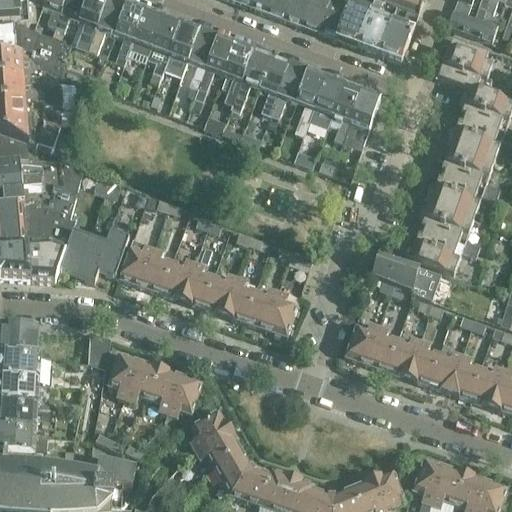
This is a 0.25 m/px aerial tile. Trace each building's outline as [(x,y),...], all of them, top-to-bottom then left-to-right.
[(0,0),(0,28),(14,28),(36,26),(33,0),(0,0)] [(46,3),(43,13),(52,17),(48,27),(49,28),(45,40),(48,41),(53,43),(57,31),(61,20),(68,0),(47,0),(46,3)] [(68,0),(61,20),(57,31),(65,34),(69,23),(80,27),(86,11),(89,0),(68,0)] [(73,43),(71,50),(74,51),(77,52),(80,53),(85,55),(89,56),(93,45),(95,40),(98,34),(101,26),(105,15),(110,1),(105,0),(89,0),(86,11),(80,27),(73,43)] [(234,0),(233,5),(250,12),(254,0),(234,0)] [(254,0),(250,12),(266,18),(273,0),(254,0)] [(273,0),(266,18),(284,25),(293,0),(273,0)] [(293,0),(284,25),(301,31),(312,0),(293,0)] [(322,0),(312,0),(301,31),(317,37),(331,0),(322,0),(323,0),(322,0)] [(331,0),(317,37),(336,44),(348,10),(340,6),(341,0),(331,0)] [(351,0),(348,10),(336,44),(357,52),(376,2),(369,0),(351,0)] [(384,0),(382,5),(383,5),(396,10),(407,14),(418,18),(425,0),(423,0),(384,0)] [(459,0),(457,5),(453,17),(467,22),(471,10),(474,0),(459,0)] [(479,0),(483,1),(479,13),(474,24),(482,27),(487,15),(492,0),(479,0)] [(492,0),(487,15),(482,27),(497,32),(501,21),(504,10),(505,9),(508,0),(492,0)] [(511,0),(508,0),(505,9),(504,10),(511,12),(511,14),(503,42),(511,45),(511,0)] [(95,40),(89,56),(97,59),(105,36),(116,40),(128,8),(110,1),(105,15),(101,26),(98,34),(95,40)] [(376,2),(357,52),(379,60),(391,26),(390,26),(392,20),(379,15),(383,5),(376,2)] [(128,8),(116,40),(125,44),(117,65),(116,68),(125,72),(126,68),(127,66),(129,61),(134,47),(146,15),(128,8)] [(415,28),(418,18),(407,14),(404,24),(415,28)] [(134,47),(129,61),(146,68),(148,65),(152,54),(164,22),(146,15),(134,47)] [(453,17),(448,32),(493,48),(498,32),(497,32),(482,27),(474,24),(467,22),(453,17)] [(391,26),(379,60),(400,68),(413,34),(415,28),(404,24),(393,20),(392,20),(390,26),(391,26)] [(152,54),(148,65),(156,68),(153,78),(150,86),(159,89),(162,81),(170,61),(182,29),(164,22),(152,54)] [(14,28),(0,28),(0,66),(16,65),(17,65),(22,67),(25,67),(38,71),(41,72),(51,77),(61,81),(72,50),(61,46),(53,43),(48,41),(45,40),(43,39),(35,36),(20,31),(14,28)] [(162,81),(159,89),(166,92),(169,90),(171,84),(177,67),(178,64),(186,67),(188,67),(201,36),(182,29),(170,61),(162,81)] [(201,36),(188,67),(197,71),(190,91),(197,94),(198,95),(206,74),(219,42),(201,36)] [(197,94),(193,105),(203,108),(214,77),(220,79),(224,81),(236,49),(219,42),(206,74),(198,95),(197,94)] [(488,55),(451,43),(438,83),(469,95),(470,93),(487,100),(492,85),(488,84),(492,70),(484,67),(488,55)] [(233,84),(224,110),(232,113),(232,115),(243,88),(255,56),(236,49),(224,81),(227,82),(233,84)] [(243,88),(232,115),(240,118),(250,91),(260,94),(272,63),(255,56),(243,88)] [(272,63),(260,94),(269,98),(262,116),(262,119),(270,122),(271,119),(278,101),(290,70),(272,63)] [(16,65),(0,66),(0,89),(42,85),(42,88),(58,90),(61,81),(51,77),(41,72),(38,71),(25,67),(22,67),(17,65),(16,65)] [(271,119),(270,122),(278,125),(279,122),(286,104),(296,108),(307,76),(290,70),(278,101),(271,119)] [(305,111),(293,142),(304,146),(305,142),(315,115),(326,83),(307,76),(296,108),(305,111)] [(315,115),(305,142),(313,145),(323,118),(332,121),(343,90),(326,83),(315,115)] [(42,85),(0,89),(0,143),(11,147),(28,153),(36,156),(49,160),(53,162),(59,165),(70,134),(75,122),(88,96),(89,94),(76,89),(60,89),(58,90),(42,88),(42,85)] [(104,94),(115,98),(118,90),(107,86),(104,94)] [(118,90),(115,98),(124,101),(127,94),(118,90)] [(332,121),(328,131),(338,134),(334,145),(340,148),(343,149),(351,128),(363,97),(343,90),(332,121)] [(194,103),(197,95),(190,92),(186,100),(194,103)] [(469,95),(449,151),(494,167),(502,145),(511,148),(511,134),(506,133),(511,115),(511,108),(487,100),(470,93),(469,95)] [(351,128),(343,149),(352,152),(357,139),(366,143),(369,135),(380,103),(363,97),(351,128)] [(151,107),(150,109),(156,112),(159,103),(153,101),(151,107)] [(138,109),(149,112),(150,109),(151,107),(140,103),(138,109)] [(193,105),(189,116),(199,119),(203,108),(193,105)] [(270,122),(266,131),(275,134),(278,125),(270,122)] [(207,123),(203,132),(214,137),(218,127),(207,123)] [(0,168),(20,167),(20,168),(29,169),(29,168),(34,168),(65,169),(59,165),(53,162),(49,160),(36,156),(28,153),(11,147),(0,143),(0,168)] [(449,151),(429,207),(474,223),(481,201),(495,206),(500,194),(486,189),(494,167),(449,151)] [(20,167),(0,168),(0,190),(22,188),(42,186),(42,188),(77,198),(81,183),(83,177),(65,169),(34,168),(29,168),(29,169),(20,168),(20,167)] [(319,176),(331,182),(335,172),(322,168),(319,176)] [(331,182),(350,188),(352,180),(339,175),(340,174),(335,172),(331,182)] [(22,188),(0,190),(0,212),(23,211),(24,211),(35,210),(71,220),(77,198),(42,188),(42,186),(22,188)] [(118,195),(96,188),(94,195),(115,203),(118,195)] [(129,194),(120,191),(117,200),(126,203),(129,194)] [(142,204),(130,199),(127,207),(139,211),(142,204)] [(148,200),(142,221),(153,225),(156,214),(159,206),(160,204),(148,200)] [(157,213),(167,217),(170,210),(159,206),(157,213)] [(429,207),(409,265),(453,281),(461,258),(475,263),(480,251),(466,246),(474,223),(429,207)] [(23,211),(0,212),(0,255),(26,253),(47,250),(52,250),(57,249),(59,241),(69,244),(71,239),(72,236),(75,227),(70,224),(71,220),(35,210),(24,211),(23,211)] [(170,210),(167,217),(178,221),(181,213),(170,210)] [(214,229),(199,224),(196,232),(212,238),(214,229)] [(215,230),(212,238),(227,243),(230,235),(215,230)] [(59,273),(58,275),(76,282),(90,242),(72,236),(71,239),(69,244),(67,249),(65,257),(59,273)] [(108,248),(99,277),(115,282),(129,243),(112,237),(110,236),(106,248),(107,248),(108,248)] [(251,243),(240,238),(237,246),(248,250),(251,243)] [(90,242),(76,282),(95,288),(99,277),(108,248),(107,248),(106,248),(99,245),(90,242)] [(262,246),(251,243),(248,250),(248,251),(259,255),(262,246)] [(120,284),(142,292),(156,253),(133,245),(130,254),(131,254),(120,284)] [(26,253),(0,255),(0,284),(54,287),(55,287),(55,286),(58,276),(58,275),(59,273),(65,257),(47,250),(26,253)] [(156,253),(142,292),(163,299),(174,268),(162,264),(164,256),(156,253)] [(293,257),(282,253),(279,261),(290,265),(293,257)] [(304,261),(293,257),(290,265),(301,269),(304,261)] [(371,282),(373,283),(393,291),(405,295),(412,297),(431,305),(434,295),(419,290),(420,288),(416,286),(420,273),(379,261),(371,282)] [(184,271),(174,268),(163,299),(184,306),(197,268),(186,264),(184,271)] [(206,271),(197,268),(184,306),(204,313),(214,282),(204,279),(206,271)] [(214,282),(204,313),(226,321),(239,282),(228,278),(225,286),(214,282)] [(239,282),(226,321),(247,328),(257,297),(245,293),(248,285),(239,282)] [(390,299),(393,291),(382,287),(379,295),(390,299)] [(393,291),(390,299),(403,303),(405,295),(393,291)] [(257,297),(247,328),(267,335),(280,296),(269,292),(267,299),(257,297)] [(280,296),(267,335),(287,342),(297,310),(287,307),(289,299),(280,296)] [(419,315),(430,319),(433,312),(421,308),(419,315)] [(509,333),(511,325),(511,310),(507,309),(500,330),(509,333)] [(433,312),(430,319),(441,323),(444,316),(433,312)] [(461,330),(472,334),(475,327),(464,323),(461,330)] [(356,331),(345,362),(366,369),(380,330),(369,327),(367,334),(362,332),(362,333),(356,331)] [(475,327),(472,334),(484,338),(486,331),(475,327)] [(380,330),(366,369),(387,376),(398,344),(387,341),(390,334),(380,330)] [(2,332),(1,364),(41,367),(53,367),(88,368),(89,338),(2,332)] [(501,344),(511,348),(511,339),(504,337),(501,344)] [(89,338),(88,368),(107,371),(109,357),(111,345),(89,338)] [(398,344),(387,376),(408,383),(421,345),(411,341),(409,348),(398,344)] [(421,345),(408,383),(429,391),(440,359),(429,356),(432,348),(421,345)] [(440,359),(429,391),(450,398),(463,359),(453,356),(450,363),(440,359)] [(107,371),(106,375),(112,377),(114,374),(118,360),(109,357),(107,371)] [(463,359),(450,398),(471,405),(482,374),(471,370),(473,363),(463,359)] [(113,392),(113,393),(118,395),(116,402),(126,406),(139,367),(118,360),(114,374),(112,377),(108,390),(113,392)] [(0,376),(0,389),(51,392),(52,392),(53,367),(41,367),(1,364),(0,376)] [(139,367),(126,406),(136,409),(138,401),(149,405),(160,374),(139,367)] [(482,374),(471,405),(492,413),(505,374),(494,370),(492,377),(482,374)] [(149,405),(160,409),(158,416),(168,420),(181,382),(160,374),(149,405)] [(511,376),(505,374),(492,413),(511,419),(511,376)] [(181,382),(168,420),(178,424),(180,416),(186,418),(191,420),(202,389),(181,382)] [(0,389),(0,414),(36,417),(49,417),(51,392),(0,389)] [(0,440),(51,443),(57,444),(60,418),(36,417),(0,414),(0,440)] [(194,438),(193,439),(196,444),(189,447),(194,456),(229,434),(219,416),(191,433),(194,438)] [(229,434),(194,456),(200,465),(207,461),(212,470),(241,453),(229,434)] [(100,438),(96,445),(104,449),(106,451),(110,444),(100,438)] [(0,440),(0,465),(35,467),(42,468),(50,468),(51,443),(0,440)] [(110,444),(106,451),(117,457),(121,450),(110,444)] [(130,450),(126,457),(134,461),(136,463),(140,456),(130,450)] [(241,453),(212,470),(222,488),(251,470),(250,469),(241,453)] [(140,456),(136,463),(147,469),(151,462),(140,456)] [(99,462),(95,483),(99,484),(113,499),(114,499),(112,511),(121,511),(123,491),(132,493),(136,471),(99,462)] [(0,511),(112,511),(114,499),(113,499),(99,484),(95,483),(80,480),(42,474),(42,468),(35,467),(0,465),(0,511)] [(417,497),(417,498),(423,500),(420,507),(431,511),(444,472),(423,465),(412,495),(417,497)] [(251,470),(222,488),(230,501),(261,511),(271,480),(257,475),(251,470)] [(444,472),(431,511),(434,511),(442,511),(444,507),(455,511),(466,480),(444,472)] [(271,480),(261,511),(262,511),(284,511),(294,484),(272,476),(271,480)] [(394,477),(373,485),(382,511),(394,511),(399,510),(398,510),(405,507),(394,477)] [(466,480),(455,511),(457,511),(477,511),(486,487),(466,480)] [(294,484),(284,511),(307,511),(314,495),(315,491),(294,484)] [(382,511),(373,485),(353,493),(359,511),(382,511)] [(486,487),(477,511),(500,511),(507,494),(486,487)] [(336,500),(334,511),(359,511),(353,493),(336,500)] [(314,495),(307,511),(334,511),(336,500),(328,500),(314,495)]
